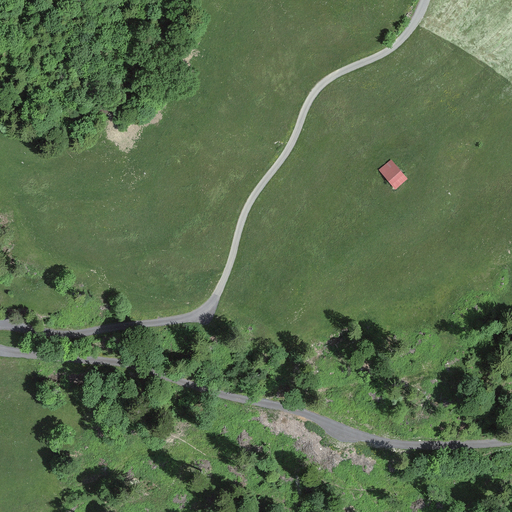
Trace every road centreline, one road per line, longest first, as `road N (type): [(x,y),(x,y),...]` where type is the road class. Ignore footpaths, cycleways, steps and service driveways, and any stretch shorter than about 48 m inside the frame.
road 1 (track): [(0,324),(82,333),(204,311),(226,275),(244,212),(286,153),(314,94),(386,52),(425,0)]
road 2 (track): [(511,440),(421,446),(371,438),(109,362),(0,351)]
